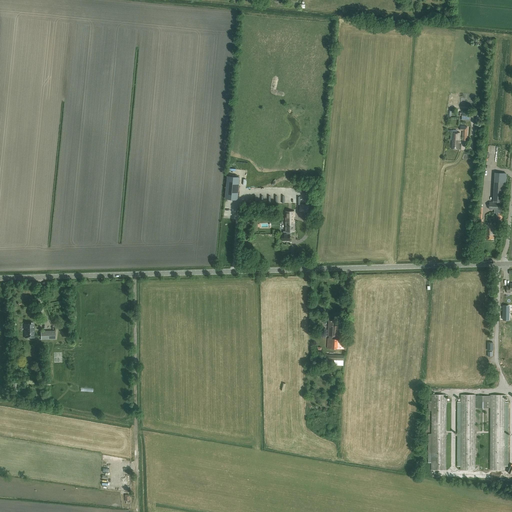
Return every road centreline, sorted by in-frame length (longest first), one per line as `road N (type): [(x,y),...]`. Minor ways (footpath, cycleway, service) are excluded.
road 1 (tertiary): [(0,278),(511,263)]
road 2 (track): [(135,274),(138,511)]
